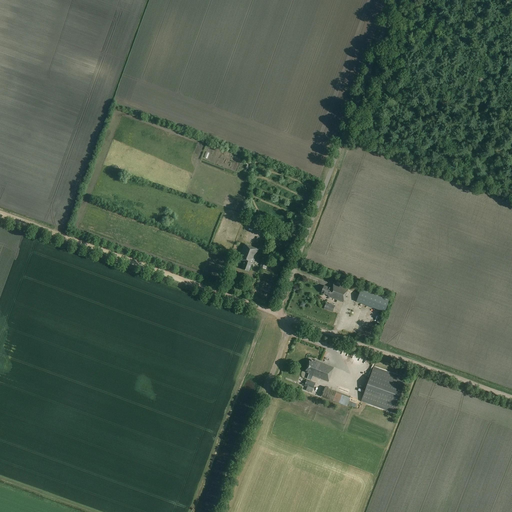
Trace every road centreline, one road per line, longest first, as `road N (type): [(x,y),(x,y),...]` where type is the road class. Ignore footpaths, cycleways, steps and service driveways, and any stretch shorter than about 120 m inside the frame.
road 1 (track): [(511,395),(0,213)]
road 2 (unclassified): [(277,312),(395,0)]
road 3 (track): [(190,511),(263,306)]
road 4 (track): [(511,129),(369,68)]
